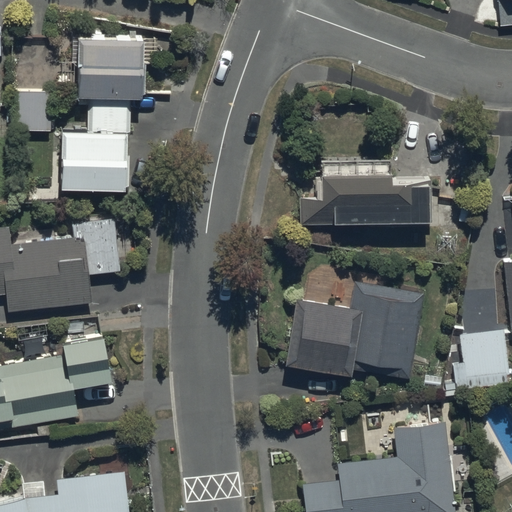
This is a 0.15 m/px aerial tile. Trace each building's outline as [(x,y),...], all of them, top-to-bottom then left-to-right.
[(511,0),(494,0),(496,14),(511,12),(511,0)] [(86,83),(125,84),(137,84),(137,24),(74,24),(74,83),(86,83)] [(9,79),(9,124),(49,124),(49,86),(42,86),(42,79),(9,79)] [(125,84),(86,83),(86,113),(56,113),(56,174),(122,174),(122,125),(125,125),(125,84)] [(297,184),(297,216),(326,216),(326,207),(430,207),(430,169),(409,169),(409,165),(386,165),(386,156),(316,156),(316,165),(313,165),(313,184),(297,184)] [(511,252),(502,253),(507,324),(511,323),(511,188),(510,189),(511,208),(511,252)] [(115,258),(109,206),(67,210),(68,226),(6,233),(3,214),(0,214),(0,280),(2,280),(4,298),(86,288),(83,262),(115,258)] [(292,285),(282,352),(407,373),(422,286),(352,275),(349,295),(292,285)] [(59,326),(62,343),(0,354),(0,418),(74,405),(68,369),(105,362),(97,319),(59,326)] [(451,356),(453,381),(507,376),(502,323),(457,328),(459,355),(451,356)] [(299,476),(303,511),(451,511),(452,511),(442,414),(391,419),(394,449),(334,455),(336,472),(299,476)] [(19,480),(0,482),(0,511),(128,511),(124,465),(54,472),(55,483),(45,484),(44,473),(19,475),(19,480)]
